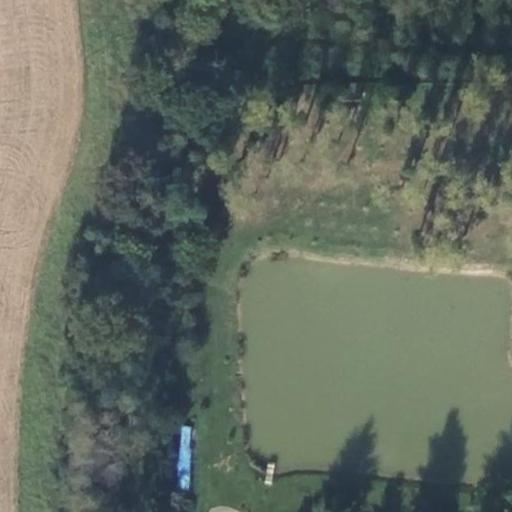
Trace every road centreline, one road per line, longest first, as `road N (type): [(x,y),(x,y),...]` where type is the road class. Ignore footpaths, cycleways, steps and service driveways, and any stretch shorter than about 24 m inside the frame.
road 1 (track): [(167,511),(161,449),(176,276),(266,79),(287,57)]
road 2 (track): [(287,57),(511,56)]
